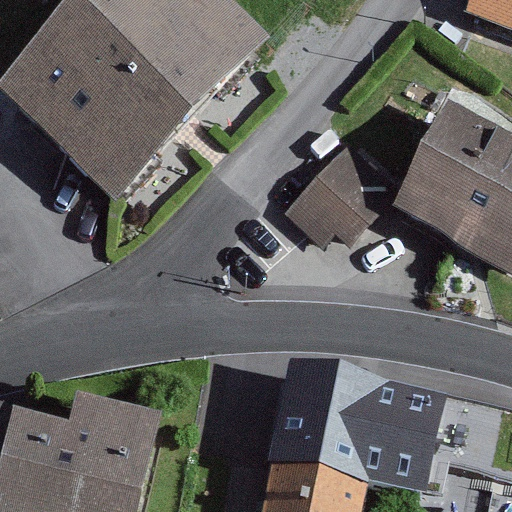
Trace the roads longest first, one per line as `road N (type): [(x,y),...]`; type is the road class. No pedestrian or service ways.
road 1 (unclassified): [(139,324),(168,259),(397,0)]
road 2 (residential): [(139,324),(380,328),(511,358)]
road 3 (residential): [(0,356),(139,324)]
